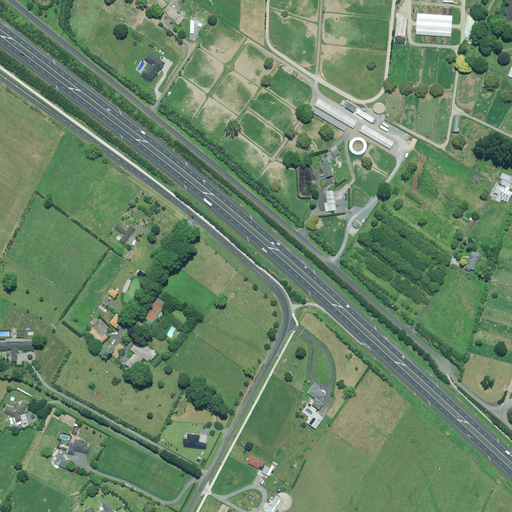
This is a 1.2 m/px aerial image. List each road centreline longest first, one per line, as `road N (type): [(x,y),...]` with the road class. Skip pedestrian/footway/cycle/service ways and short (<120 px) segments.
road 1 (motorway): [(511,474),(267,253),(0,40)]
road 2 (motorway): [(0,25),(210,191),(511,459)]
road 3 (unclassified): [(446,366),(10,0)]
road 4 (unclassified): [(0,77),(182,210),(271,284),(286,308)]
road 5 (unclassified): [(188,511),(282,335),(286,308)]
